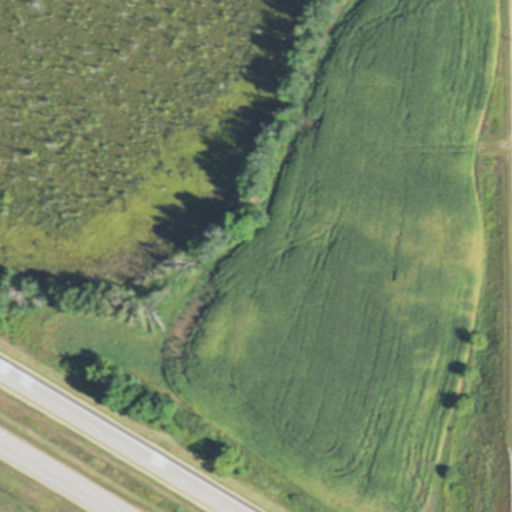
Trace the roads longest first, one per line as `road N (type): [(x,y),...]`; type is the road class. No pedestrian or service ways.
road 1 (motorway): [(241,511),(0,366)]
road 2 (motorway): [(0,440),(118,511)]
